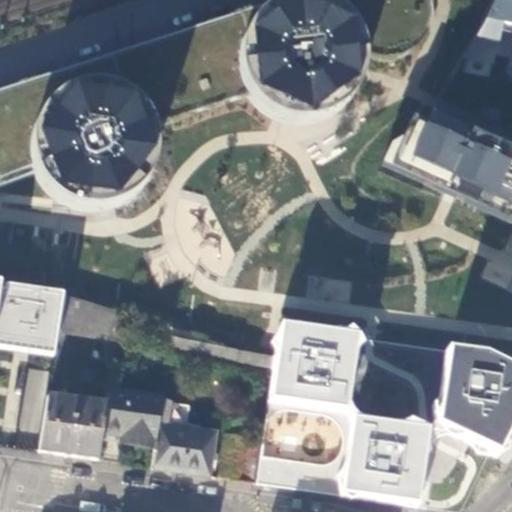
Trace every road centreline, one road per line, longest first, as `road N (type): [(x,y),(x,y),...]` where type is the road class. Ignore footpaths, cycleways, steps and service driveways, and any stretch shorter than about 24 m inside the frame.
road 1 (residential): [(235,511),(19,480)]
road 2 (residential): [(0,68),(199,0)]
